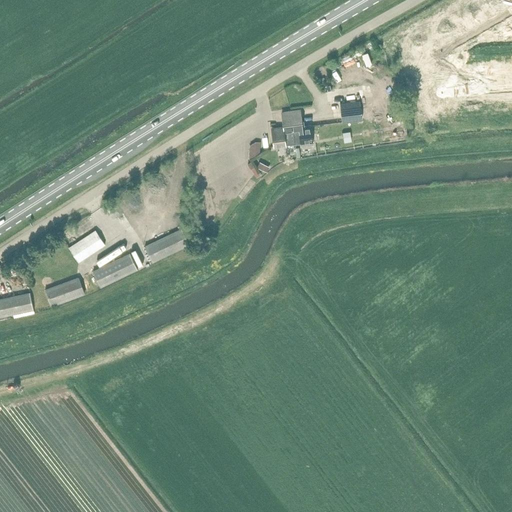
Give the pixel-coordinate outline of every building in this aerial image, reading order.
[(448,0),(444,3),(451,15),(457,12),(449,0),(448,0)] [(349,61),(343,63),(340,58),(330,63),(334,70),(341,67),(343,72),(352,68),(349,61)] [(402,67),(395,69),(399,81),(406,78),(402,67)] [(415,91),(416,108),(424,108),(423,91),(415,91)] [(433,96),(433,110),(451,109),(451,95),(433,96)] [(469,100),(468,108),(476,108),(476,100),(469,100)] [(360,105),(341,107),(343,121),(362,119),(360,105)] [(304,121),(302,121),(301,110),(290,111),(294,145),(314,142),(312,125),(305,126),(304,121)] [(275,148),(294,145),(290,111),(282,112),(284,125),(272,127),(272,132),(275,148)] [(400,112),(392,114),(394,123),(397,122),(397,125),(402,124),(400,112)] [(305,154),(336,148),(335,140),(303,145),(305,154)] [(260,141),(249,141),(249,153),(260,153),(260,141)] [(259,161),(257,167),(266,172),(269,166),(259,161)] [(152,263),(190,245),(182,229),(144,247),(152,263)] [(105,245),(104,243),(96,230),(82,239),(92,254),(105,245)] [(78,262),(92,254),(82,239),(69,247),(78,262)] [(101,288),(138,270),(130,253),(93,271),(101,288)] [(51,307),(84,294),(78,278),(45,290),(51,307)] [(0,317),(33,310),(30,293),(0,299),(0,317)]
